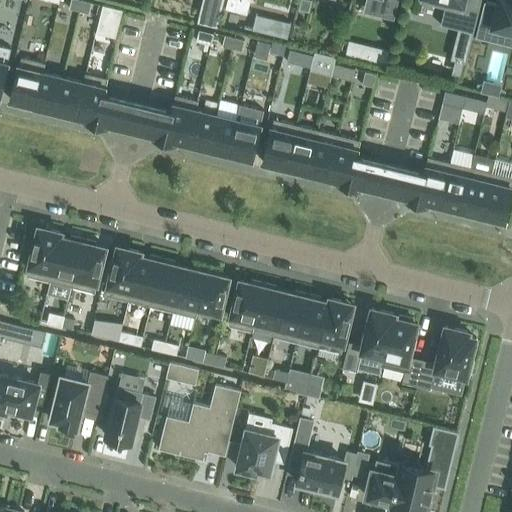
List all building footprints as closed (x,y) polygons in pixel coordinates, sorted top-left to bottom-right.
[(81,0),(70,0),(69,8),(79,11),(81,0)] [(82,0),(81,0),(79,11),(88,13),(91,2),(82,0)] [(203,0),(198,21),(217,26),(222,0),(203,0)] [(226,0),(224,9),(247,15),(250,0),(226,0)] [(310,0),(300,0),(298,9),(308,12),(311,0),(310,0)] [(365,0),(364,5),(381,9),(379,15),(393,19),(398,0),(365,0)] [(419,0),(419,1),(445,7),(440,25),(473,32),(480,0),(419,0)] [(511,0),(498,0),(497,4),(484,1),(475,37),(511,45),(511,0)] [(112,22),(115,9),(102,6),(99,19),(112,22)] [(273,18),(269,34),(287,38),(290,23),(273,18)] [(211,44),(214,33),(199,29),(196,40),(211,44)] [(234,37),(225,35),(222,45),(232,48),(234,37)] [(234,37),(232,48),(242,50),(244,40),(234,37)] [(265,59),(269,43),(256,40),(252,56),(265,59)] [(0,92),(11,48),(0,45),(0,92)] [(377,50),(374,62),(385,65),(388,53),(377,50)] [(313,63),(327,66),(330,55),(315,52),(313,63)] [(285,54),(282,65),(293,67),(295,57),(285,54)] [(21,57),(11,99),(22,102),(21,106),(32,109),(41,72),(43,72),(45,63),(21,57)] [(352,80),(354,68),(334,63),(331,75),(352,80)] [(41,72),(32,109),(43,111),(44,108),(54,110),(63,77),(43,72),(41,72)] [(84,82),(76,115),(86,118),(85,121),(96,124),(101,105),(104,93),(108,78),(107,78),(85,72),(83,82),(84,82)] [(365,72),(362,84),(371,87),(374,74),(365,72)] [(63,77),(54,110),(76,115),(84,82),(63,77)] [(477,84),(475,90),(482,92),(484,85),(477,84)] [(496,96),(503,97),(505,91),(498,89),(496,96)] [(466,96),(445,91),(442,102),(463,107),(466,96)] [(101,105),(96,124),(107,127),(108,123),(131,129),(138,102),(125,99),(104,93),(101,105)] [(176,140),(186,143),(195,109),(197,100),(176,95),(175,94),(171,110),(168,121),(169,121),(164,141),(176,144),(176,140)] [(509,99),(503,97),(496,96),(489,94),(487,101),(486,105),(507,110),(509,99)] [(486,105),(487,101),(466,96),(463,107),(484,112),(486,105)] [(153,138),(164,141),(169,121),(168,121),(171,110),(169,109),(138,102),(131,129),(154,135),(153,138)] [(241,104),(237,120),(228,157),(239,159),(240,156),(251,158),(260,125),(263,109),(241,104)] [(195,109),(186,143),(208,148),(216,114),(195,109)] [(217,154),(228,157),(237,120),(216,114),(208,148),(218,150),(217,154)] [(273,167),(285,170),(296,124),(274,118),(263,161),(274,164),(273,167)] [(296,124),(285,170),(296,173),(297,170),(307,172),(317,129),(296,124)] [(339,135),(317,129),(307,172),(328,177),(339,135)] [(338,183),(349,186),(354,167),(357,155),(360,140),(339,135),(328,177),(338,180),(338,183)] [(450,162),(439,204),(460,209),(471,167),(474,153),(453,148),(450,162)] [(369,187),(384,191),(390,163),(378,160),(359,156),(357,155),(354,167),(349,186),(360,189),(361,185),(369,187)] [(422,183),(417,202),(428,205),(429,202),(439,204),(450,162),(429,156),(428,156),(424,172),(421,183),(422,183)] [(424,172),(421,171),(407,167),(405,167),(403,166),(390,163),(384,191),(398,194),(406,196),(405,200),(417,202),(422,183),(421,183),(424,172)] [(470,215),(481,218),(492,172),(471,167),(460,209),(470,212),(470,215)] [(511,176),(492,172),(481,218),(492,221),(493,217),(504,220),(511,188),(511,187),(511,176)] [(38,226),(38,227),(37,230),(26,275),(49,281),(61,231),(48,228),(41,227),(38,226)] [(49,281),(71,286),(83,238),(71,234),(70,238),(61,236),(62,232),(61,231),(49,281)] [(96,241),(83,238),(71,286),(95,292),(106,246),(95,244),(96,241)] [(140,251),(127,247),(120,246),(117,245),(117,246),(116,249),(105,294),(128,300),(140,251)] [(128,300),(150,306),(162,257),(150,254),(149,257),(140,255),(141,251),(140,251),(128,300)] [(175,260),(162,257),(150,306),(173,311),(184,265),(174,263),(175,260)] [(193,268),(184,265),(173,311),(195,316),(207,268),(194,265),(193,268)] [(219,271),(207,268),(195,316),(196,317),(198,307),(220,313),(229,276),(218,274),(219,271)] [(229,325),(252,330),(254,321),(264,282),(251,279),(250,282),(240,279),(229,325)] [(264,282),(254,321),(275,326),(276,326),(285,290),(275,288),(276,285),(264,282)] [(273,336),(296,341),(308,292),(295,289),(295,292),(285,290),(276,326),(275,326),(273,336)] [(320,296),(308,292),(296,341),(317,346),(328,301),(320,299),(320,296)] [(352,307),(353,304),(353,303),(350,302),(344,300),(329,297),(328,301),(317,346),(341,352),(352,307)] [(12,314),(23,316),(25,307),(14,304),(12,314)] [(362,351),(383,357),(394,313),(371,307),(362,344),(349,341),(343,367),(357,370),(362,351)] [(48,323),(62,326),(64,316),(50,313),(48,323)] [(394,313),(383,357),(381,366),(404,371),(402,381),(416,385),(423,359),(409,356),(417,322),(413,321),(414,317),(399,314),(398,317),(395,317),(396,313),(394,313)] [(64,316),(62,326),(73,329),(75,319),(64,316)] [(0,339),(6,341),(11,322),(0,319),(0,339)] [(436,362),(423,359),(416,385),(430,388),(431,387),(435,369),(466,377),(467,372),(470,373),(473,360),(470,359),(476,337),(468,335),(469,331),(445,325),(436,362)] [(121,330),(110,328),(108,338),(119,340),(121,330)] [(121,330),(119,340),(129,343),(132,333),(121,330)] [(152,339),(150,348),(163,351),(165,342),(152,339)] [(175,354),(177,345),(165,342),(163,351),(175,354)] [(216,353),(205,351),(203,361),(213,363),(216,353)] [(216,353),(213,363),(224,366),(227,356),(216,353)] [(170,361),(166,377),(195,384),(199,368),(170,361)] [(255,362),(253,372),(264,375),(266,365),(255,362)] [(275,368),(273,378),(286,381),(289,372),(275,368)] [(0,408),(6,410),(7,407),(32,413),(34,402),(44,404),(52,373),(42,370),(39,382),(0,372),(0,408)] [(86,410),(99,413),(108,375),(90,370),(88,381),(61,375),(51,419),(60,421),(59,423),(77,428),(81,414),(86,410)] [(290,390),(304,394),(307,384),(292,380),(290,390)] [(208,450),(225,455),(241,389),(215,383),(210,406),(193,402),(189,420),(167,415),(158,448),(206,459),(208,450)] [(321,387),(307,384),(304,394),(305,394),(319,397),(321,387)] [(105,435),(131,441),(138,415),(150,418),(156,395),(117,386),(105,435)] [(302,406),(301,413),(308,415),(309,408),(302,406)] [(287,467),(300,470),(297,482),(315,486),(314,490),(333,494),(334,491),(337,491),(345,459),(306,450),(314,419),(300,415),(287,467)] [(248,424),(237,467),(256,472),(257,468),(269,471),(275,447),(287,450),(292,427),(270,421),(268,429),(248,424)] [(458,431),(433,425),(429,443),(431,444),(426,468),(419,466),(419,463),(404,459),(403,462),(401,462),(401,464),(376,458),(375,464),(371,463),(368,477),(371,477),(367,496),(391,502),(391,505),(406,508),(405,511),(408,511),(418,511),(419,511),(421,511),(424,511),(428,497),(429,497),(431,486),(436,466),(449,470),(458,431)]
